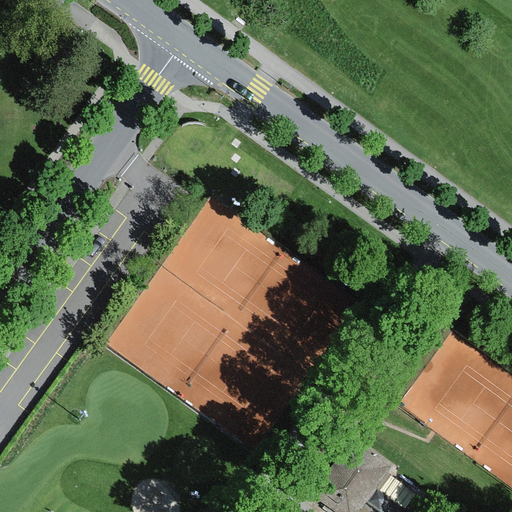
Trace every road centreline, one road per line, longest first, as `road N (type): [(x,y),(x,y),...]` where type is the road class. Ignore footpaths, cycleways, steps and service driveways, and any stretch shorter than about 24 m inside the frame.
road 1 (primary): [(511,279),(186,37)]
road 2 (residential): [(186,37),(0,296)]
